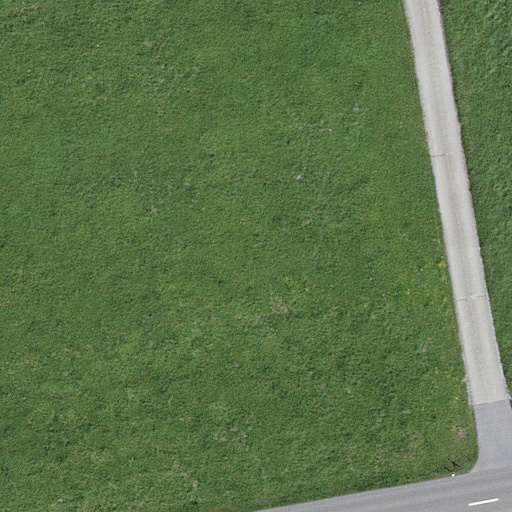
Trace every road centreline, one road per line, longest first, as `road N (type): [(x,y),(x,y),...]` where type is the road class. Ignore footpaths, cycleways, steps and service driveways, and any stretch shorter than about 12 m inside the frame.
road 1 (track): [(422,0),(511,467)]
road 2 (secondary): [(511,489),(390,511)]
